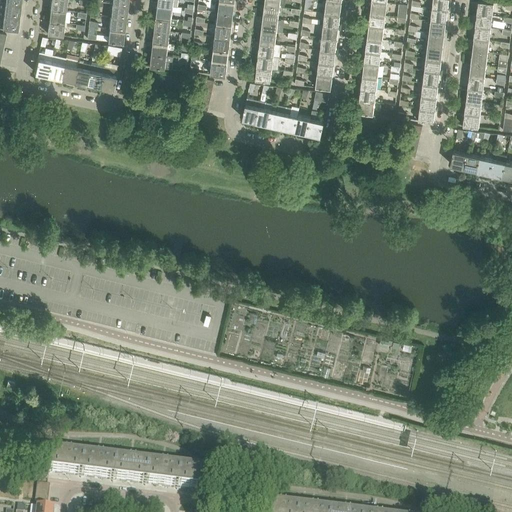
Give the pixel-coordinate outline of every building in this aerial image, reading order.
[(66,10),(67,0),(51,0),(50,8),(65,10),(66,10)] [(218,11),(233,13),(235,0),(231,0),(215,0),(214,10),(218,11)] [(305,0),(304,9),(313,10),(314,0),(305,0)] [(341,1),(335,0),(325,0),(324,11),(340,13),(341,1)] [(371,0),(370,13),(385,15),(387,2),(371,0)] [(448,0),(432,0),(432,7),(447,9),(448,0)] [(479,0),(478,0),(477,12),(492,14),(494,2),(479,0)] [(5,2),(4,15),(19,17),(21,4),(5,2)] [(113,3),(112,15),(126,17),(127,5),(113,3)] [(158,3),(156,16),(172,18),(173,5),(158,3)] [(264,4),(263,17),(278,18),(279,6),(264,4)] [(446,22),(447,9),(432,7),(430,20),(446,22)] [(65,10),(50,8),(49,20),(64,22),(66,10),(65,10)] [(233,13),(218,11),(216,23),(232,25),(233,13)] [(340,13),(324,11),(323,24),(338,26),(340,13)] [(477,12),(475,25),(491,27),(492,14),(477,12)] [(370,13),(369,25),(384,27),(385,15),(370,13)] [(18,29),(19,17),(4,15),(2,27),(18,29)] [(126,17),(112,15),(110,28),(124,29),(126,17)] [(156,16),(155,28),(170,30),(171,23),(176,24),(177,18),(172,18),(156,16)] [(263,17),(261,29),(276,31),(278,18),(263,17)] [(63,35),(64,22),(49,20),(47,33),(63,35)] [(430,20),(429,33),(444,35),(446,22),(430,20)] [(232,25),(216,23),(215,36),(230,38),(232,25)] [(338,26),(323,24),(321,36),(337,38),(338,26)] [(369,25),(367,38),(382,40),(384,27),(369,25)] [(475,25),(474,37),(489,39),(491,27),(475,25)] [(109,36),(109,41),(123,42),(124,29),(110,28),(109,36)] [(155,28),(153,41),(168,42),(169,35),(175,36),(175,31),(170,30),(155,28)] [(261,29),(260,42),(275,43),(276,31),(261,29)] [(442,47),(444,35),(429,33),(427,45),(442,47)] [(230,38),(215,36),(214,43),(209,42),(208,47),(213,48),(229,50),(230,38)] [(337,38),(321,36),(320,49),(335,51),(337,38)] [(474,37),(472,50),(487,51),(489,39),(474,37)] [(367,38),(366,50),(381,52),(382,40),(367,38)] [(153,41),(152,53),(167,55),(168,48),(173,49),(174,43),(168,42),(153,41)] [(281,44),(275,43),(260,42),(258,54),(279,57),(281,44)] [(107,53),(120,56),(122,47),(109,44),(107,53)] [(427,45),(426,58),(441,60),(442,47),(427,45)] [(229,50),(213,48),(212,61),(227,62),(229,50)] [(320,49),(320,51),(318,61),(334,63),(335,51),(320,49)] [(379,64),(381,52),(366,50),(364,62),(379,64)] [(472,50),(471,62),(486,64),(487,51),(472,50)] [(34,71),(48,74),(53,54),(39,51),(37,61),(36,63),(34,71)] [(152,53),(150,66),(165,68),(166,61),(173,61),(173,56),(167,55),(152,53)] [(500,53),(498,65),(507,66),(508,54),(500,53)] [(48,74),(61,77),(62,72),(66,57),(53,54),(48,74)] [(257,67),(271,68),(277,69),(279,57),(258,54),(257,67)] [(66,57),(62,72),(61,77),(74,80),(79,61),(79,60),(66,57)] [(439,72),(441,60),(426,58),(424,70),(439,72)] [(74,80),(87,83),(91,64),(79,61),(74,80)] [(91,64),(87,83),(100,86),(104,65),(105,63),(92,61),(91,64)] [(206,73),(210,73),(225,75),(227,62),(212,61),(211,68),(207,67),(206,73)] [(318,61),(317,72),(317,74),(320,74),(332,76),(334,63),(318,61)] [(364,62),(363,72),(363,74),(378,76),(379,64),(364,62)] [(471,62),(470,72),(469,75),(484,76),(486,64),(471,62)] [(117,68),(104,65),(100,86),(113,89),(117,68)] [(257,67),(255,79),(270,81),(271,68),(257,67)] [(424,70),(424,72),(423,82),(438,84),(439,72),(424,70)] [(332,76),(320,74),(317,74),(315,86),(331,88),(332,76)] [(363,74),(361,87),(376,89),(378,76),(363,74)] [(469,75),(468,87),(483,89),(484,76),(469,75)] [(201,77),(200,84),(213,86),(214,80),(201,77)] [(436,97),(438,84),(423,82),(421,95),(436,97)] [(256,120),(269,123),(274,103),(265,101),(267,94),(270,85),(264,84),(260,100),(256,120)] [(361,87),(359,99),(375,101),(376,89),(361,87)] [(468,87),(466,100),(481,101),(483,89),(468,87)] [(199,89),(197,95),(210,98),(212,92),(199,89)] [(316,91),(312,109),(316,110),(319,100),(328,102),(330,93),(316,90),(316,91)] [(210,98),(197,95),(196,101),(209,103),(210,98)] [(436,97),(421,95),(420,107),(435,109),(436,97)] [(247,97),(242,117),(256,120),(260,100),(247,97)] [(373,113),(375,101),(359,99),(358,112),(373,113)] [(466,100),(465,112),(480,114),(481,101),(466,100)] [(196,101),(195,107),(208,110),(209,103),(196,101)] [(274,103),(269,123),(282,126),(286,105),(274,103)] [(282,126),(294,129),(298,114),(290,112),(291,107),(286,105),(282,126)] [(433,121),(435,109),(420,107),(418,119),(433,121)] [(321,135),(322,127),(324,120),(316,118),(318,110),(312,109),(310,117),(307,132),(321,135)] [(463,125),(478,127),(480,114),(465,112),(463,125)] [(298,114),(294,129),(307,132),(310,117),(298,114)] [(511,117),(505,117),(503,130),(511,131),(511,127),(511,117)] [(409,123),(408,129),(421,132),(422,126),(409,123)] [(408,129),(407,135),(419,138),(421,132),(408,129)] [(407,135),(405,141),(418,143),(419,138),(407,135)] [(405,141),(404,146),(417,149),(418,143),(405,141)] [(404,146),(403,153),(416,156),(417,149),(404,146)] [(467,152),(453,149),(450,163),(464,166),(467,152)] [(464,166),(476,169),(480,154),(467,152),(464,166)] [(493,157),(489,172),(502,175),(505,160),(506,155),(494,152),(493,157)] [(476,169),(489,172),(493,157),(480,154),(476,169)] [(502,175),(511,176),(511,161),(505,160),(502,175)] [(49,472),(80,476),(82,457),(50,453),(48,474),(49,472)] [(80,476),(88,477),(112,480),(115,461),(82,457),(80,476)] [(112,480),(145,484),(147,465),(115,461),(112,480)] [(145,484),(177,488),(179,469),(147,465),(145,484)] [(177,488),(202,491),(209,492),(208,494),(209,494),(211,473),(179,469),(177,488)]
